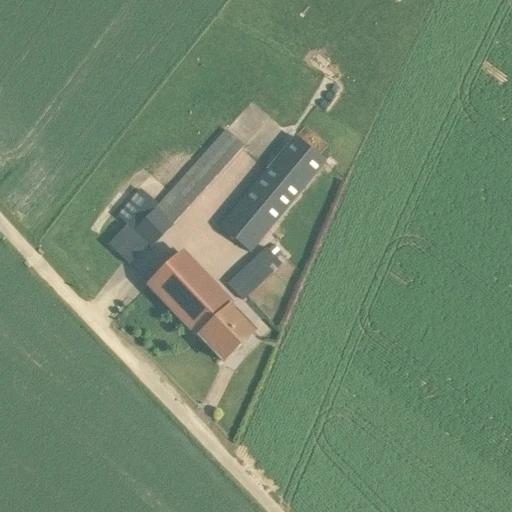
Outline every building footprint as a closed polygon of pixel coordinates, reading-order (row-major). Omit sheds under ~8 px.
[(172,226),(243,147),(226,131),(158,206),(140,191),(117,218),(127,227),(109,247),(129,266),(147,247),(150,250),(172,226)] [(250,255),(326,162),(295,137),(220,229),(250,255)] [(274,245),(267,251),(276,260),(283,254),(274,245)] [(243,302),(281,266),(276,260),(267,251),(266,249),(227,285),(243,302)] [(231,308),(232,308),(182,255),(149,287),(198,339),(199,339),(231,308)] [(231,308),(199,339),(223,364),(255,333),(231,308)]
